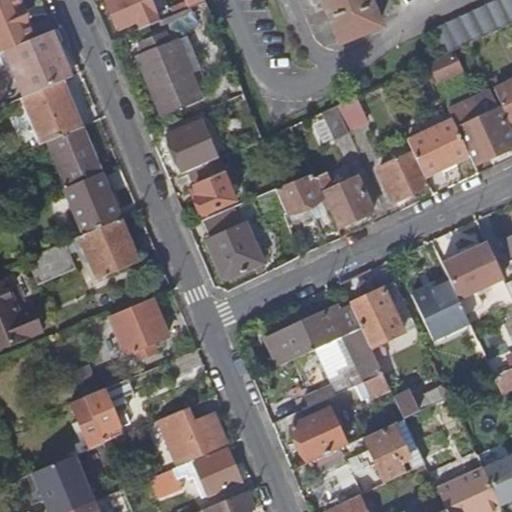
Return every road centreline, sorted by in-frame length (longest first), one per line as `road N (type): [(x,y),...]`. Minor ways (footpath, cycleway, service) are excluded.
road 1 (residential): [(206,321),(70,0)]
road 2 (residential): [(511,178),(206,321)]
road 3 (residential): [(284,511),(206,321)]
road 4 (residential): [(226,0),(257,72),(271,84),(300,88),(339,68)]
road 5 (residential): [(339,68),(467,0)]
